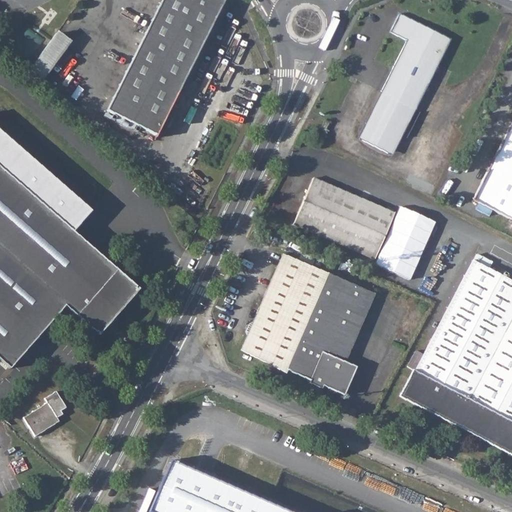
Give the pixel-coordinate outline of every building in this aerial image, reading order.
[(221,0),(161,0),(106,111),(154,135),(156,136),(224,1),(221,0)] [(386,93),(362,140),(388,153),(412,106),(416,108),(436,68),(450,39),(449,39),(414,22),(400,14),(390,32),(406,40),(392,69),(381,91),(386,93)] [(56,33),(27,72),(40,84),(70,43),(56,33)] [(323,121),(320,126),(326,129),(329,124),(323,121)] [(488,208),(511,219),(511,122),(473,200),(488,208)] [(97,335),(138,289),(137,287),(136,288),(134,287),(135,286),(0,168),(0,360),(9,368),(64,306),(94,333),(95,332),(97,333),(96,334),(97,335)] [(312,180),(293,224),(374,259),(394,213),(313,178),(312,180)] [(376,264),(410,280),(436,222),(401,207),(376,264)] [(267,219),(264,225),(275,229),(277,224),(267,219)] [(329,274),(283,254),(265,293),(252,322),(248,325),(245,332),(246,337),(240,351),(273,365),(273,368),(285,374),(329,274)] [(511,454),(511,280),(492,271),(472,260),(467,270),(440,323),(401,396),(419,405),(511,454)] [(329,274),(285,374),(289,372),(311,382),(312,386),(319,389),(324,387),(332,391),(342,396),(343,396),(355,368),(344,363),(374,293),(329,274)] [(46,403),(23,418),(35,436),(58,421),(56,418),(61,415),(60,411),(65,408),(55,392),(44,399),(46,403)] [(171,462),(148,511),(293,511),(172,459),(171,462)]
